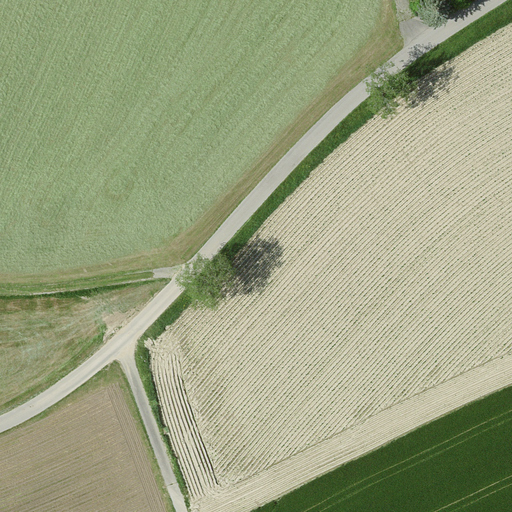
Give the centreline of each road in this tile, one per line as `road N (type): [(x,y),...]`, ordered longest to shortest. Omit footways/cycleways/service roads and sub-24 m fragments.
road 1 (unclassified): [(493,0),(348,103),(118,341),(0,423)]
road 2 (track): [(191,272),(0,292)]
